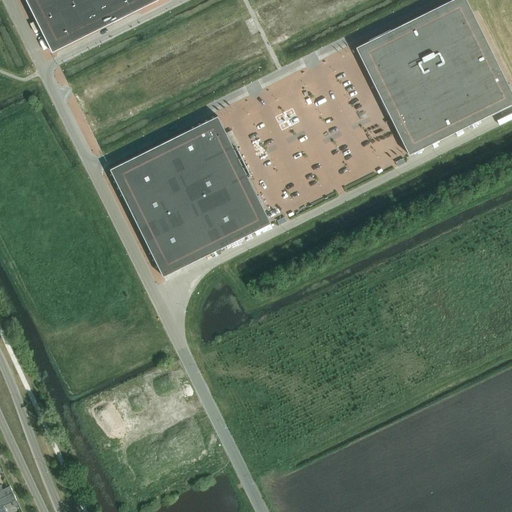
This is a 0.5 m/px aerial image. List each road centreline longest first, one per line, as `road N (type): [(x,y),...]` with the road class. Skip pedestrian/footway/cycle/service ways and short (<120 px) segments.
road 1 (unclassified): [(262,511),(90,166)]
road 2 (unclassified): [(90,166),(427,0)]
road 3 (unclassified): [(181,0),(42,69),(90,166)]
road 4 (primary): [(60,511),(0,358)]
